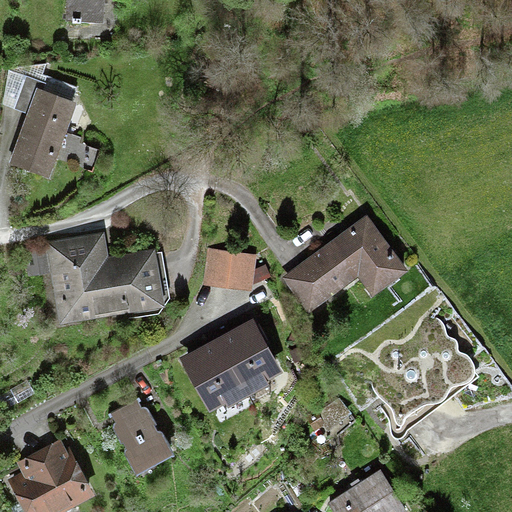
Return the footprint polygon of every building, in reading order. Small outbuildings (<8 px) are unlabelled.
[(104,0),(66,0),(66,13),(72,14),(72,20),(104,21),(104,0)] [(65,134),(77,99),(72,97),(76,85),(15,64),(1,103),(26,112),(8,161),(50,176),(59,151),(62,153),(68,136),(65,134)] [(364,215),(307,261),(311,266),(290,281),(309,307),(368,263),(383,284),(404,268),(364,215)] [(52,246),(64,317),(158,301),(150,254),(115,260),(116,264),(104,266),(99,238),(52,246)] [(236,252),(216,249),(212,279),(231,282),(236,252)] [(231,282),(251,284),(255,255),(236,252),(231,282)] [(402,423),(437,398),(444,389),(447,390),(475,368),(432,312),(359,366),(402,423)] [(263,374),(275,368),(273,364),(275,357),(268,355),(251,324),(219,341),(247,393),(267,382),(263,374)] [(223,396),(228,404),(247,393),(219,341),(187,358),(204,389),(202,397),(209,398),(211,402),(223,396)] [(110,416),(114,414),(117,419),(114,422),(114,427),(132,466),(171,446),(162,430),(157,428),(149,407),(145,405),(141,406),(138,401),(141,399),(139,396),(108,413),(110,416)] [(338,400),(321,414),(318,409),(308,417),(314,427),(323,421),(327,426),(347,411),(338,400)] [(59,445),(23,463),(28,473),(14,480),(30,511),(50,511),(89,491),(68,451),(63,454),(59,445)] [(335,511),(398,511),(405,508),(381,470),(330,503),(335,511)] [(289,511),(290,511),(303,504),(287,480),(274,488),(289,511)]
